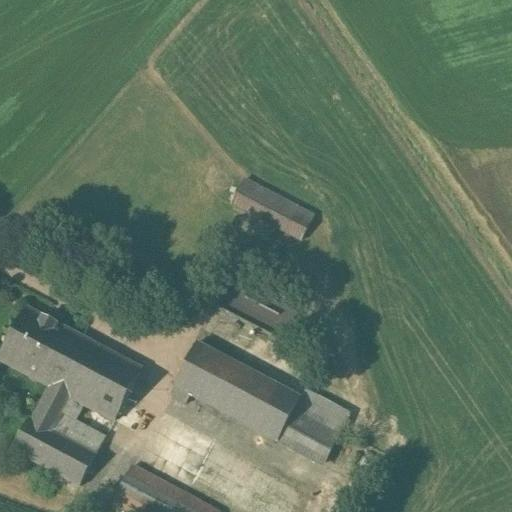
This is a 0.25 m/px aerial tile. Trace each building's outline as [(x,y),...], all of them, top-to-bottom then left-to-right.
[(314,218),(243,180),(231,204),(245,211),(273,225),(301,241),(314,218)] [(306,308),(234,272),(216,308),(289,344),(290,342),(306,308)] [(0,362),(51,389),(79,337),(26,308),(0,356),(0,362)] [(142,371),(79,337),(51,389),(33,422),(52,432),(70,398),(84,405),(115,422),(142,371)] [(301,400),(196,345),(174,388),(278,442),(301,400)] [(305,392),(301,400),(344,423),(349,415),(310,395),(305,392)] [(70,398),(52,432),(97,455),(105,439),(74,423),(84,405),(70,398)] [(344,423),(301,400),(278,442),(278,443),(323,466),(339,433),(344,423)] [(12,451),(79,487),(97,455),(52,432),(33,422),(29,420),(12,451)] [(199,480),(208,458),(178,445),(170,464),(188,471),(186,475),(199,480)] [(217,511),(133,467),(113,504),(126,511),(217,511)]
